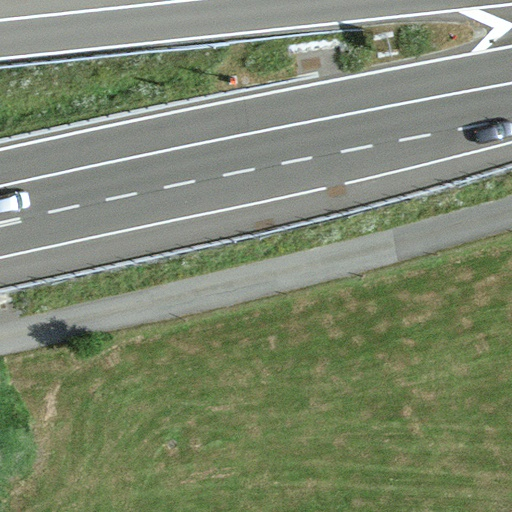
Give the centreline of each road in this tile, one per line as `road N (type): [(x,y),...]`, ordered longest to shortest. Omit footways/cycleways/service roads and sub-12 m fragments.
road 1 (unclassified): [(0,332),(511,208)]
road 2 (trunk): [(511,78),(0,185)]
road 3 (trunk): [(371,0),(0,39)]
